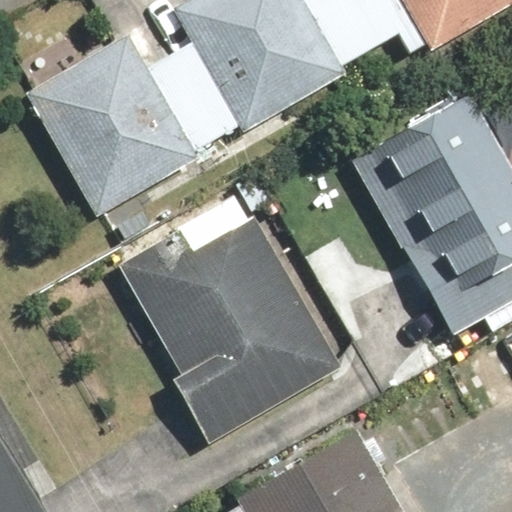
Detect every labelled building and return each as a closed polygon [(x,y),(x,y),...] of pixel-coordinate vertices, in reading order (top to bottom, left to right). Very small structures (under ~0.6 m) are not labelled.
[(402,0),(189,0),(175,9),(197,46),(157,71),(134,34),(31,96),(107,222),(407,41),(417,59),(431,50),(402,0)] [(511,14),(511,0),(408,0),(442,56),(511,14)] [(511,145),(484,91),(386,140),(458,282),(435,294),(458,337),(511,309),(511,145)] [(253,219),(243,199),(118,263),(210,443),(349,373),(267,212),(253,219)] [(398,465),(377,429),(245,507),(236,511),(409,511),(386,473),(398,465)]
